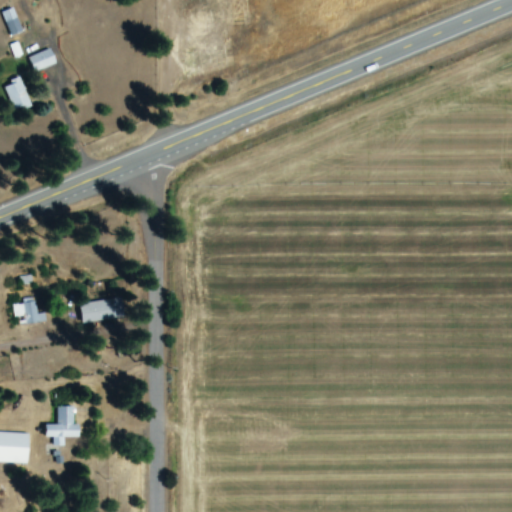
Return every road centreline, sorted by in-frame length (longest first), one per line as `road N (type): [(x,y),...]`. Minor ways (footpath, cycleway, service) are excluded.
road 1 (primary): [(0,222),(511,8)]
road 2 (residential): [(157,511),(152,159)]
